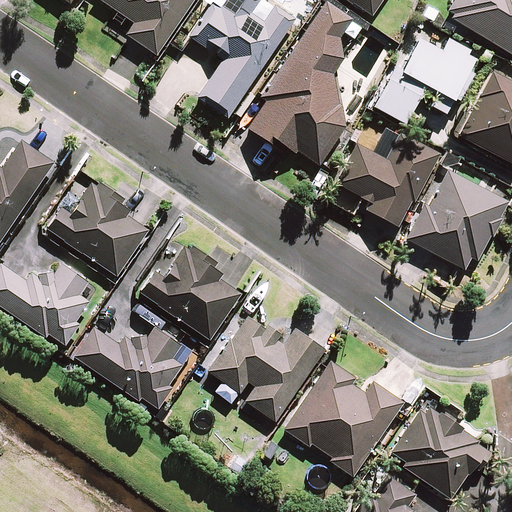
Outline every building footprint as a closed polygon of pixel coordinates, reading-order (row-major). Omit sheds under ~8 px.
[(122,37),(153,57),(191,0),(93,0),(131,25),(122,37)] [(194,100),(225,120),(293,20),(273,6),(261,23),(249,15),(259,0),(258,0),(223,0),(218,9),(210,3),(186,38),(205,51),(208,46),(218,53),(215,58),(220,61),(194,100)] [(343,0),(369,18),(380,0),(343,0)] [(449,20),(511,58),(511,0),(452,0),(445,13),(451,16),(449,20)] [(350,20),(324,3),(259,100),(263,102),(244,130),(282,155),(284,151),(292,156),(294,152),(316,167),(342,128),(331,76),(341,61),(338,38),(350,20)] [(392,68),(370,109),(403,126),(422,89),(433,95),(427,107),(442,115),(449,103),(454,106),(471,75),(467,73),(473,61),(465,57),(468,52),(445,40),(439,52),(414,40),(398,71),(392,68)] [(489,73),(454,138),(511,168),(511,78),(509,84),(489,73)] [(412,204),(436,156),(397,136),(384,161),(352,145),(331,186),(366,203),(362,212),(395,229),(408,202),(412,204)] [(0,239),(51,163),(19,142),(0,169),(0,168),(0,239)] [(496,220),(505,203),(445,172),(426,208),(421,206),(403,240),(461,271),(467,260),(474,263),(487,237),(490,239),(499,221),(496,220)] [(44,231),(114,277),(145,230),(125,216),(127,213),(117,206),(122,200),(97,183),(94,187),(89,184),(68,215),(59,208),(44,231)] [(137,294),(206,341),(238,295),(216,280),(220,275),(211,270),(215,264),(190,247),(187,251),(182,248),(161,279),(152,272),(137,294)] [(58,265),(50,276),(50,273),(35,275),(36,279),(28,274),(23,282),(0,266),(0,310),(42,339),(45,335),(62,347),(77,325),(73,323),(86,303),(77,296),(86,283),(58,265)] [(272,423),(322,350),(292,330),(281,346),(273,341),(277,336),(264,327),(262,330),(244,318),(229,341),(227,340),(204,372),(237,395),(245,384),(251,388),(242,402),(272,423)] [(152,329),(144,340),(144,337),(129,339),(129,343),(122,338),(117,346),(91,329),(71,358),(136,403),(139,399),(156,411),(170,389),(167,387),(180,367),(171,360),(180,347),(152,329)] [(328,363),(281,431),(304,447),(307,444),(328,458),(326,461),(349,477),(400,403),(368,382),(361,393),(348,384),(352,379),(328,363)] [(397,468),(445,501),(463,475),(464,476),(482,450),(472,443),(473,441),(456,430),(458,428),(436,413),(435,415),(424,408),(420,414),(414,410),(386,452),(400,462),(397,468)] [(248,463),(236,453),(223,469),(236,479),(248,463)] [(403,511),(404,511),(399,507),(409,494),(383,476),(371,494),(365,490),(349,511),(403,511)]
